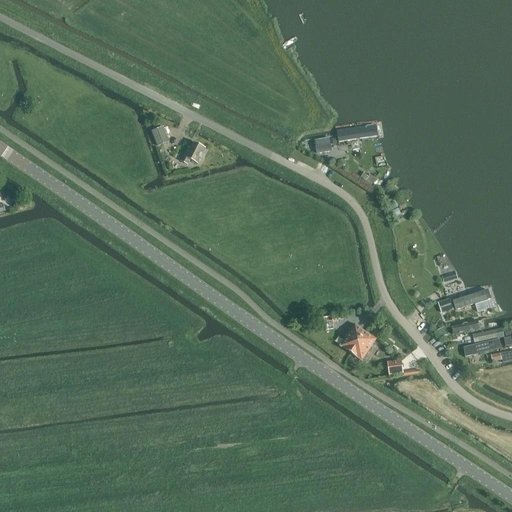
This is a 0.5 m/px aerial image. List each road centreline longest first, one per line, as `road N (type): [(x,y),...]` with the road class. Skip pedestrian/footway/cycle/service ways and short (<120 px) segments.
road 1 (residential): [(511,416),(460,393),(409,330),(388,302),(366,224),(347,197),(0,17)]
road 2 (tertiary): [(511,498),(0,149)]
